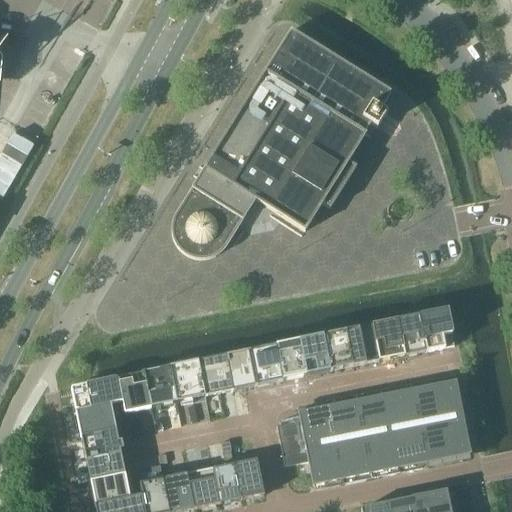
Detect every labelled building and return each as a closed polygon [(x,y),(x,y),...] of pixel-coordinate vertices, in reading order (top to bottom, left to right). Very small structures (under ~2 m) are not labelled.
[(171,230),(171,231),(171,233),(171,235),(171,236),(172,238),(172,240),(172,241),(173,243),(174,244),(174,246),(175,247),(176,248),(177,250),(178,251),(179,252),(180,253),(182,255),(183,256),(184,257),(186,257),(187,258),(189,259),(190,260),(192,260),(193,261),(195,261),(196,261),(198,261),(200,262),(201,262),(203,261),(205,261),(206,261),(208,261),(209,260),(211,260),(213,259),(214,258),(216,258),(217,257),(218,256),(220,255),(221,254),(222,253),(223,251),(224,250),(225,249),(226,247),(227,246),(228,244),(237,230),(243,233),(243,232),(247,226),(252,229),(269,225),(275,215),(304,233),(321,205),(329,210),(355,169),(347,164),(364,137),(363,136),(364,135),(370,126),(375,129),(377,130),(377,129),(378,128),(385,117),(386,116),(386,115),(380,111),(385,103),(390,95),(290,33),(204,171),(203,172),(198,180),(198,181),(176,215),(175,217),(174,218),(173,220),(173,221),(172,223),(172,225),(171,226),(171,228),(171,230)] [(418,319),(397,323),(398,328),(398,329),(404,358),(426,354),(419,324),(418,319)] [(448,319),(419,324),(426,354),(427,360),(455,354),(448,319)] [(398,328),(372,334),(380,369),(405,364),(404,358),(398,329),(398,328)] [(372,330),(346,335),(352,369),(354,374),(380,369),(372,334),(372,330)] [(345,333),(322,338),(329,374),(352,369),(346,335),(345,333)] [(322,338),(298,343),(305,378),(329,374),(322,338)] [(298,343),(275,348),(282,383),(305,378),(298,343)] [(275,348),(246,354),(254,389),(282,383),(275,348)] [(246,354),(225,358),(232,393),(254,389),(246,354)] [(225,358),(197,364),(202,387),(204,399),(232,393),(225,358)] [(197,364),(169,369),(176,405),(180,404),(181,407),(192,405),(191,402),(204,399),(202,387),(197,364)] [(169,369),(143,375),(150,410),(162,408),(163,412),(173,409),(172,405),(176,405),(169,369)] [(143,375),(117,380),(117,382),(118,382),(122,404),(123,408),(124,415),(136,413),(150,410),(143,375)] [(71,390),(70,391),(70,392),(72,399),(74,410),(75,411),(76,412),(77,412),(77,413),(110,406),(122,404),(118,382),(117,382),(116,381),(115,381),(115,380),(114,380),(72,389),(71,389),(71,390)] [(300,423),(276,428),(282,460),(298,457),(300,466),(308,465),(312,487),(400,470),(411,468),(413,467),(413,469),(440,463),(440,462),(463,457),(463,458),(470,457),(455,382),(449,384),(437,387),(425,389),(425,388),(398,393),(398,394),(298,414),(300,423)] [(77,413),(75,413),(80,439),(115,432),(110,406),(77,413)] [(115,432),(80,439),(85,462),(120,455),(115,432)] [(228,443),(220,445),(222,457),(231,455),(228,443)] [(120,455),(85,462),(89,484),(125,476),(120,455)] [(255,457),(232,462),(233,467),(234,473),(240,502),(240,503),(264,498),(255,457)] [(182,458),(159,462),(162,481),(166,498),(189,493),(182,458)] [(233,467),(212,471),(219,506),(240,502),(234,473),(233,467)] [(212,471),(186,476),(193,511),(219,506),(212,471)] [(125,476),(89,484),(94,507),(129,500),(125,476)] [(162,481),(139,486),(141,498),(144,511),(168,511),(167,504),(166,498),(162,481)] [(449,511),(449,508),(448,507),(445,493),(412,500),(401,502),(360,510),(360,511),(449,511)] [(144,511),(141,498),(94,507),(95,511),(144,511)] [(177,511),(176,503),(167,504),(168,511),(177,511)]
